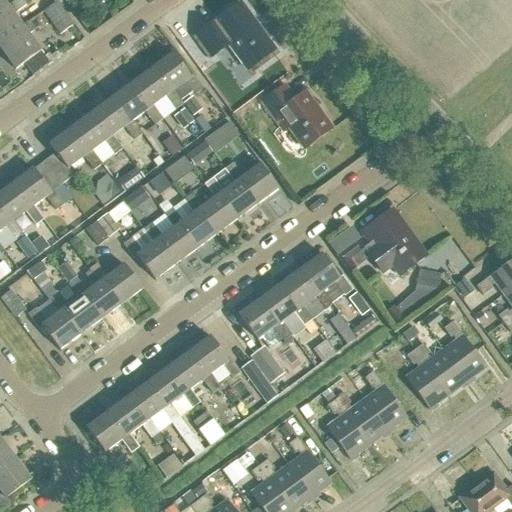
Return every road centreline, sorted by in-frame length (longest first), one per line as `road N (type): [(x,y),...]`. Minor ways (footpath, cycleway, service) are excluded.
road 1 (residential): [(42,416),(444,113)]
road 2 (residential): [(0,129),(175,0)]
road 3 (unclassified): [(363,511),(511,404)]
road 4 (unclassified): [(444,113),(333,0)]
